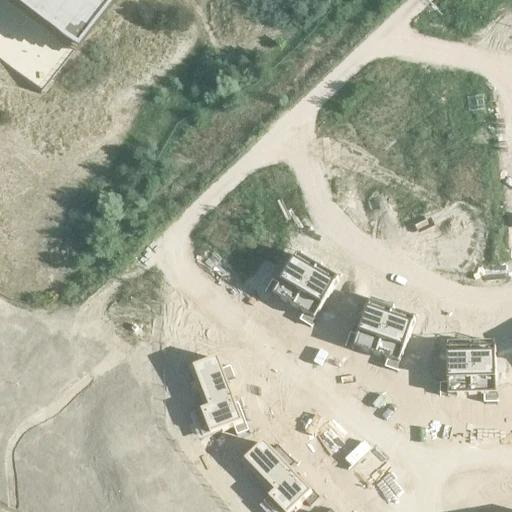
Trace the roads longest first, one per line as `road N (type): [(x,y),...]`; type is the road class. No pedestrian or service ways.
road 1 (unclassified): [(423,0),(155,249)]
road 2 (residential): [(155,249),(296,373),(427,466)]
